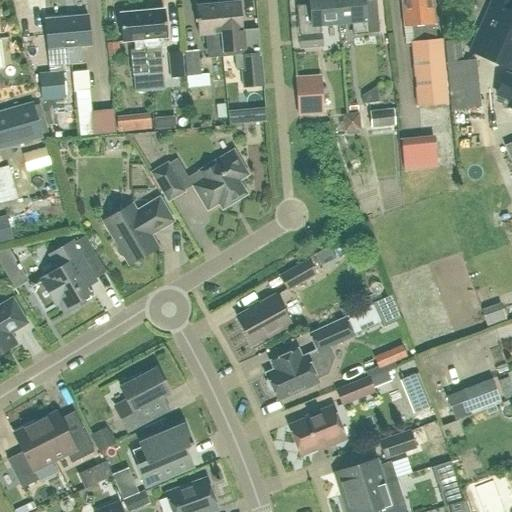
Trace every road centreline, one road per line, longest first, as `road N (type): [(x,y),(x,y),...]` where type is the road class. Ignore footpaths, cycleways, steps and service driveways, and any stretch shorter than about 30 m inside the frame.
road 1 (residential): [(167,299),(290,216),(271,0)]
road 2 (residential): [(257,511),(167,299)]
road 3 (residential): [(0,402),(167,299)]
